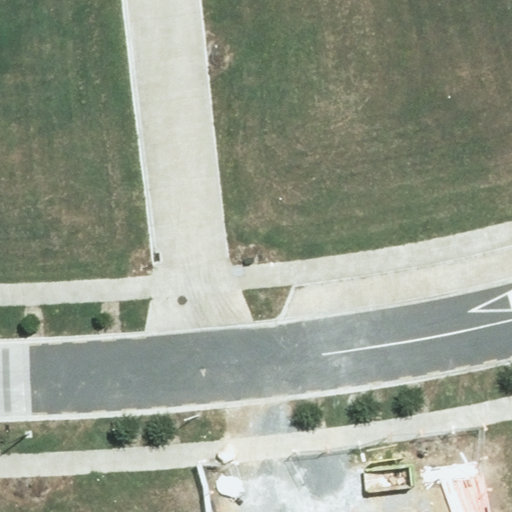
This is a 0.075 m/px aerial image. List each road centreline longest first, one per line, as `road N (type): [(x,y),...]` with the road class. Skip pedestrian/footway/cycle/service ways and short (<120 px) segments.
road 1 (residential): [(177,0),(216,354)]
road 2 (residential): [(216,354),(511,316)]
road 3 (residential): [(0,366),(216,354)]
